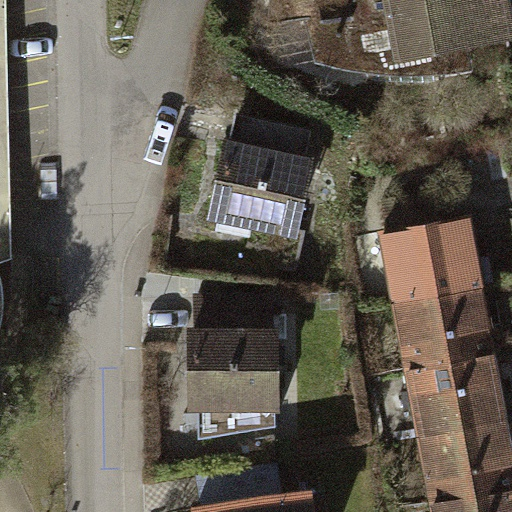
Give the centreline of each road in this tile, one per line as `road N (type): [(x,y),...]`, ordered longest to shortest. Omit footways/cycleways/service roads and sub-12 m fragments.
road 1 (residential): [(97,194),(99,511)]
road 2 (residential): [(97,194),(186,0)]
road 3 (residential): [(91,0),(97,194)]
